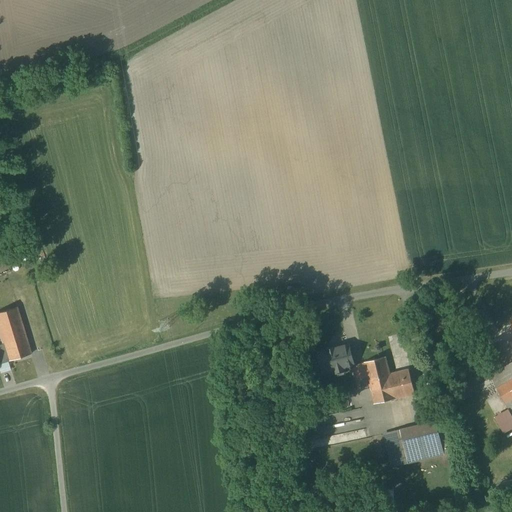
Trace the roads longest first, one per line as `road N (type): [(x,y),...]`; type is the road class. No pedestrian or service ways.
road 1 (unclassified): [(511,273),(319,303),(51,379)]
road 2 (unclassified): [(51,379),(65,511)]
